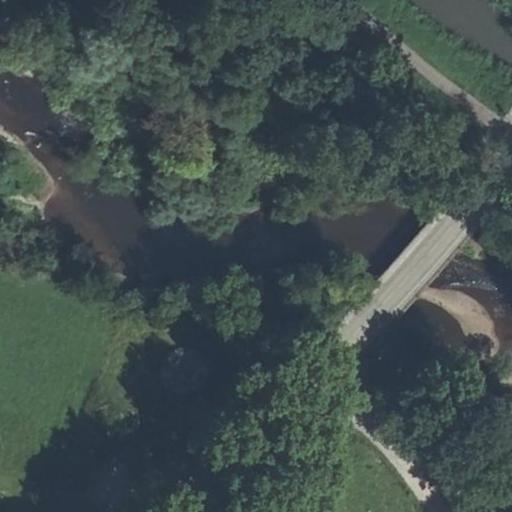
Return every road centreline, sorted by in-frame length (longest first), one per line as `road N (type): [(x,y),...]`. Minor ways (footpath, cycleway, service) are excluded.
road 1 (tertiary): [(214,511),(511,150)]
road 2 (track): [(327,369),(444,511)]
